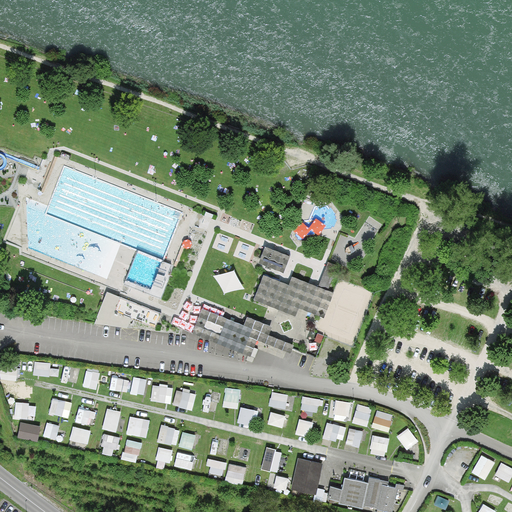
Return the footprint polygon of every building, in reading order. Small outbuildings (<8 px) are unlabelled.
[(266,246),(260,261),(284,271),(290,255),(266,246)] [(223,293),(243,287),(237,268),(218,273),(223,293)] [(290,283),(263,273),(252,299),(296,316),(299,307),(325,317),(335,292),(293,275),(290,283)] [(243,322),(201,306),(191,330),(249,353),(253,342),(255,337),(290,351),(294,340),(270,330),(272,324),(247,314),(243,322)] [(51,377),(53,363),(36,360),(34,374),(51,377)] [(18,379),(18,363),(2,363),(2,379),(18,379)] [(88,368),(84,386),(97,389),(102,371),(88,368)] [(125,393),(128,377),(113,374),(110,390),(125,393)] [(145,395),(148,378),(134,376),(132,393),(145,395)] [(174,386),(155,382),(152,400),(171,403),(174,386)] [(18,400),(35,400),(35,385),(18,384),(18,400)] [(226,386),(224,406),(239,408),(241,388),(226,386)] [(189,408),(193,391),(178,387),(174,405),(189,408)] [(273,391),(270,405),(287,408),(289,394),(273,391)] [(318,412),(320,398),(304,395),(302,409),(318,412)] [(54,399),(53,416),(71,416),(72,400),(54,399)] [(350,416),(352,402),(337,399),(334,413),(350,416)] [(37,415),(37,403),(16,403),(16,417),(29,418),(29,415),(37,415)] [(368,426),(373,407),(359,403),(353,422),(368,426)] [(241,406),(239,422),(253,424),(255,408),(241,406)] [(108,408),(103,429),(118,432),(122,411),(108,408)] [(80,422),(94,424),(95,410),(82,409),(80,422)] [(389,432),(395,414),(378,409),(373,427),(389,432)] [(269,424),(284,427),(286,414),(271,411),(269,424)] [(127,433),(147,438),(151,419),(131,415),(127,433)] [(309,436),(313,421),(300,418),(297,433),(309,436)] [(41,425),(21,421),(18,436),(38,440),(41,425)] [(328,421),(324,438),(338,441),(342,424),(328,421)] [(70,447),(87,451),(92,430),(75,425),(70,447)] [(159,443),(178,444),(180,427),(161,425),(159,443)] [(351,427),(347,443),(360,446),(365,430),(351,427)] [(408,449),(420,441),(410,427),(398,435),(408,449)] [(193,449),(197,434),(183,431),(180,445),(193,449)] [(116,456),(121,437),(106,433),(101,452),(116,456)] [(374,434),(370,453),(387,456),(391,437),(374,434)] [(137,462),(143,442),(128,438),(122,458),(137,462)] [(214,438),(212,453),(227,455),(229,439),(214,438)] [(157,466),(169,468),(172,448),(160,446),(157,466)] [(266,451),(263,465),(275,468),(278,454),(266,451)] [(473,472),(486,479),(497,460),(484,453),(473,472)] [(300,456),(293,487),(317,492),(323,461),(300,456)] [(209,458),(208,466),(211,466),(210,474),(225,475),(227,460),(209,458)] [(511,466),(502,462),(496,475),(511,481),(511,478),(511,466)] [(229,463),(227,481),(245,484),(247,465),(229,463)] [(275,487),(287,490),(290,477),(278,474),(275,487)] [(363,506),(363,504),(368,480),(344,474),(342,485),(331,482),(328,496),(340,499),(340,501),(363,506)] [(369,476),(368,480),(363,504),(393,510),(398,487),(404,488),(405,483),(396,481),(395,485),(388,484),(389,480),(369,476)] [(483,503),(479,511),(495,511),(497,509),(483,503)]
